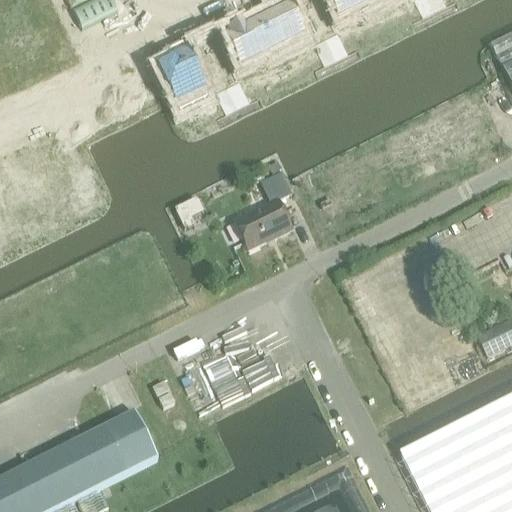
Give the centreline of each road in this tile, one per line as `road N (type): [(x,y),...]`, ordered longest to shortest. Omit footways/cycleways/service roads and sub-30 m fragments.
road 1 (unclassified): [(511,168),(0,424)]
road 2 (unknown): [(274,285),(400,511)]
road 3 (residential): [(0,153),(68,119),(84,75)]
